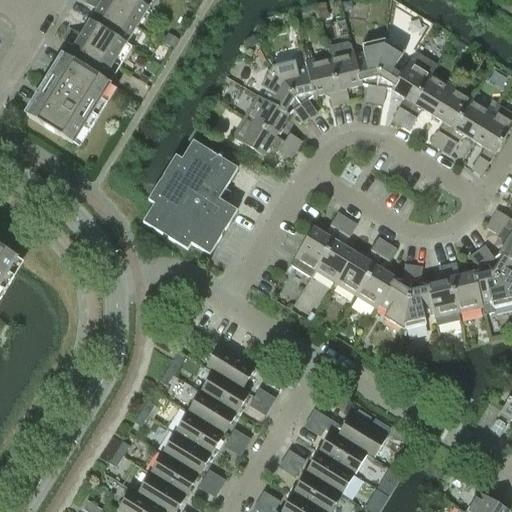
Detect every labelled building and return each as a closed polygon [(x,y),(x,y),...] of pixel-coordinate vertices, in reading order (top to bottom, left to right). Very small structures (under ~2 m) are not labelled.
[(89,24),(125,46),(136,28),(91,0),(87,0),(85,4),(97,12),(89,24)] [(91,0),(136,28),(148,9),(148,8),(152,0),(91,0)] [(66,35),(119,68),(130,49),(125,46),(89,24),(82,37),(69,29),(66,35)] [(103,82),(108,85),(119,68),(66,35),(62,41),(74,48),(67,60),(66,61),(102,83),(103,82)] [(251,38),(246,40),(248,43),(250,48),(257,44),(253,37),(251,38)] [(363,55),(354,57),(353,57),(360,87),(362,87),(367,88),(365,103),(374,104),(384,41),(361,47),(363,55)] [(411,58),(384,41),(374,104),(383,106),(385,91),(391,92),(392,92),(408,66),(407,65),(410,61),(411,58)] [(351,90),(360,87),(353,57),(354,57),(353,52),(329,58),(340,105),(349,103),(347,96),(351,90)] [(72,146),(109,86),(108,85),(103,82),(102,83),(66,61),(67,60),(63,57),(26,117),(72,146)] [(331,107),(340,105),(329,58),(304,64),(306,68),(307,68),(314,99),(324,96),(329,100),(331,107)] [(431,75),(410,61),(407,65),(408,66),(392,92),(412,105),(431,75)] [(295,62),(272,68),(309,119),(317,114),(308,102),(312,99),(314,99),(307,68),(306,68),(297,70),(295,62)] [(302,125),(309,119),(272,68),(260,88),(267,92),(262,100),(262,101),(288,117),(289,116),(293,113),(302,125)] [(424,112),(433,118),(451,87),(431,75),(412,105),(407,114),(399,126),(409,132),(420,113),(424,112)] [(430,145),(440,151),(472,100),(451,87),(433,118),(441,123),(442,127),(430,145)] [(275,137),(288,117),(262,101),(262,100),(258,97),(245,119),(275,137)] [(465,138),(473,143),(492,112),(472,100),(440,151),(450,157),(461,139),(465,138)] [(511,115),(496,106),(492,112),(473,143),(482,148),(483,152),(471,171),(482,177),(511,127),(511,115)] [(392,121),(399,126),(407,114),(399,109),(392,121)] [(284,143),(275,137),(245,119),(232,140),(262,158),(268,149),(272,149),(291,160),(297,150),(284,143)] [(289,135),(284,143),(297,150),(301,143),(289,135)] [(181,161),(175,157),(147,202),(153,206),(142,224),(187,252),(191,246),(209,257),(237,213),(218,201),(237,171),(193,143),(181,161)] [(502,229),(511,235),(511,221),(496,212),(490,222),(502,229)] [(311,279),(315,273),(347,221),(337,215),(325,234),(322,235),(313,229),(290,266),(311,279)] [(356,227),(347,221),(315,273),(335,285),(354,255),(345,249),(345,246),(356,227)] [(502,229),(490,222),(486,230),(498,237),(502,229)] [(511,235),(499,255),(511,263),(511,235)] [(363,260),(354,255),(335,285),(356,298),(374,267),(380,258),(387,246),(378,240),(366,259),(363,260)] [(387,246),(380,258),(388,263),(395,251),(387,246)] [(0,285),(12,265),(16,259),(0,248),(0,285)] [(511,263),(499,255),(498,256),(494,260),(485,248),(477,253),(511,300),(511,263)] [(492,310),(511,305),(511,300),(477,253),(470,258),(479,270),(474,274),(473,274),(480,304),(481,304),(490,302),(492,310)] [(482,308),(481,304),(480,304),(473,274),(463,276),(457,273),(456,265),(447,267),(458,314),(482,308)] [(377,311),(379,307),(378,306),(395,280),(374,267),(356,298),(377,311)] [(383,319),(402,331),(413,268),(404,267),(402,281),(396,281),(395,280),(378,306),(379,307),(387,312),(383,319)] [(459,322),(458,314),(447,267),(438,269),(440,277),(436,283),(426,285),(434,315),(432,315),(435,327),(459,322)] [(422,270),(413,268),(402,331),(426,326),(424,318),(432,315),(434,315),(426,285),(425,285),(419,284),(422,270)] [(185,327),(178,337),(185,342),(191,331),(185,327)] [(241,391),(242,390),(255,370),(219,348),(205,370),(212,374),(212,373),(241,391)] [(172,362),(166,373),(173,377),(179,366),(172,362)] [(166,387),(173,377),(166,373),(159,383),(166,387)] [(212,373),(212,374),(200,394),(236,416),(249,394),(242,390),(241,391),(212,373)] [(267,415),(276,396),(259,387),(250,407),(267,415)] [(236,416),(200,394),(187,414),(223,436),(236,416)] [(511,420),(511,395),(501,413),(489,406),(476,426),(488,433),(487,434),(498,440),(509,422),(511,420)] [(140,413),(147,418),(154,407),(147,403),(140,413)] [(325,430),(330,433),(331,432),(338,437),(337,438),(366,456),(366,457),(373,461),(386,438),(385,437),(389,430),(375,422),(370,429),(366,426),(370,419),(358,412),(354,418),(351,416),(341,432),(329,425),(325,430)] [(141,428),(147,418),(140,413),(134,424),(141,428)] [(223,436),(187,414),(174,435),(210,457),(223,436)] [(235,428),(225,446),(241,455),(251,438),(235,428)] [(354,476),(366,457),(366,456),(337,438),(338,437),(331,432),(330,433),(318,454),(354,476)] [(210,457),(174,435),(162,455),(198,477),(210,457)] [(122,443),(115,454),(122,458),(129,448),(122,443)] [(298,476),(305,457),(287,450),(280,470),(298,476)] [(115,469),(122,458),(115,454),(109,465),(115,469)] [(341,496),(354,476),(318,454),(305,474),(341,496)] [(185,498),(198,477),(162,455),(149,475),(185,498)] [(209,469),(199,487),(216,497),(227,478),(209,469)] [(162,511),(176,511),(185,498),(149,475),(147,479),(139,474),(129,490),(131,491),(137,495),(137,496),(162,511)] [(293,495),(320,511),(331,511),(341,496),(305,474),(293,495)] [(137,495),(131,491),(117,511),(162,511),(137,496),(137,495)] [(507,511),(478,493),(466,511),(507,511)] [(320,511),(293,495),(281,511),(320,511)] [(87,502),(82,510),(84,511),(102,511),(103,511),(87,502)] [(274,511),(275,511),(258,502),(254,508),(254,511),(274,511)]
